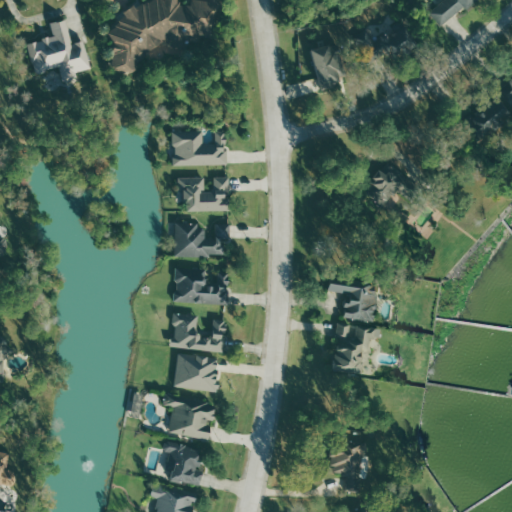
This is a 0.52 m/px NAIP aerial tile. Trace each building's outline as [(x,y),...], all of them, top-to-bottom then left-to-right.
[(113,69),(128,71),(136,69),(138,57),(143,55),(156,57),(165,54),(166,42),(172,42),(174,52),(184,50),(186,38),(191,37),(197,38),(213,33),(216,9),(214,1),(207,0),(193,0),(193,5),(181,4),(180,0),(155,0),(117,12),(113,37),(116,46),(113,69)] [(445,0),(430,13),(443,28),(475,0),(445,0)] [(92,68),(86,40),(73,43),(68,18),(51,22),(55,36),(29,41),(36,72),(61,67),(64,81),(78,77),(77,72),(92,68)] [(381,46),(399,54),(411,27),(394,19),(381,46)] [(312,49),(323,87),(345,81),(337,54),(334,55),(331,44),(312,49)] [(511,117),(511,116),(501,98),(473,113),(484,133),(511,117)] [(228,164),(228,131),(217,131),(217,143),(205,144),(205,130),(174,131),(175,165),(228,164)] [(400,164),(370,173),(381,207),(395,202),(392,193),(408,188),(400,164)] [(179,177),(180,198),(187,198),(187,211),(228,210),(228,192),(231,192),(231,176),(215,176),(215,192),(206,192),(206,177),(179,177)] [(177,255),(231,256),(232,224),(217,224),(217,232),(203,232),(204,222),(177,222),(177,255)] [(177,302),(229,304),(230,277),(207,276),(207,268),(178,267),(177,302)] [(379,282),(331,280),(331,291),(347,292),(345,320),(337,319),(335,371),(362,372),(363,356),(370,357),(371,337),(382,337),(382,325),(377,325),(379,282)] [(173,347),(224,352),(227,320),(215,319),(213,336),(199,334),(200,315),(176,312),(173,347)] [(0,380),(5,380),(5,372),(4,371),(4,359),(14,351),(4,338),(0,338),(0,380)] [(176,386),(218,391),(220,373),(217,373),(219,356),(180,352),(176,386)] [(170,432),(209,439),(212,420),(214,420),(217,403),(166,394),(165,405),(175,407),(170,432)] [(349,474),(347,489),(360,490),(366,438),(343,436),(341,453),(334,452),(332,472),(349,474)] [(201,486),(204,470),(200,469),(204,449),(169,442),(164,466),(173,467),(171,480),(201,486)] [(8,453),(1,450),(0,449),(0,484),(5,483),(10,485),(18,483),(16,473),(6,469),(10,462),(8,453)] [(193,511),(197,494),(155,485),(152,496),(161,498),(158,511),(193,511)]
